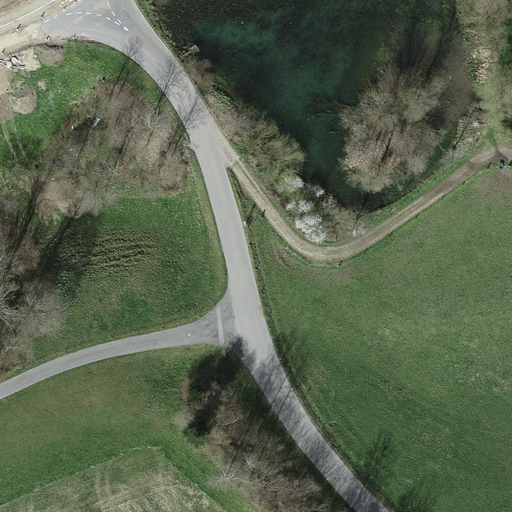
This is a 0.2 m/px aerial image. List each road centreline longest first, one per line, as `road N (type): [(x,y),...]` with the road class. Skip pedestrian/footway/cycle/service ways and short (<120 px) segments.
road 1 (unclassified): [(372,511),(316,455),(286,410),(249,319),(205,141),(170,76),(104,0)]
road 2 (track): [(205,141),(235,164),(293,243),(313,254),(358,246),(474,164),(511,156)]
road 3 (track): [(249,319),(77,356),(0,388)]
